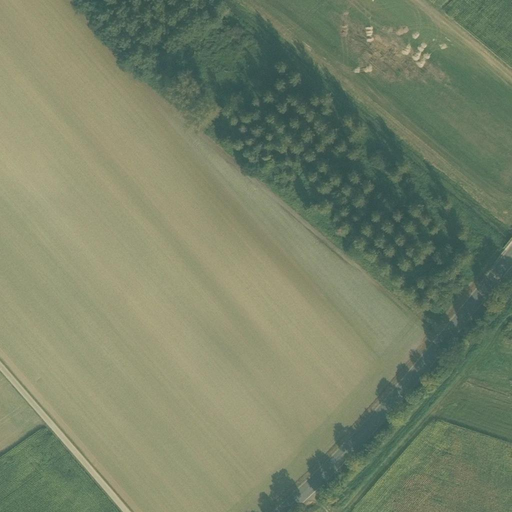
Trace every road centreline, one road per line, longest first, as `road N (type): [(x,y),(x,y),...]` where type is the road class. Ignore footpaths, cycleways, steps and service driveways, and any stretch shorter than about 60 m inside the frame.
road 1 (secondary): [(282,511),(384,410),(511,255)]
road 2 (unclassified): [(125,511),(0,366)]
